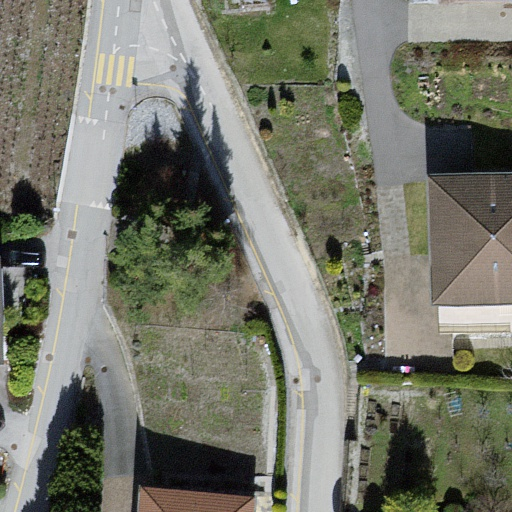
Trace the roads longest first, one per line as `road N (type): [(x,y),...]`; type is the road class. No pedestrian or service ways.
road 1 (residential): [(316,511),(323,384),(310,326),(187,64),(159,36),(119,21)]
road 2 (residential): [(29,511),(60,377),(119,21)]
